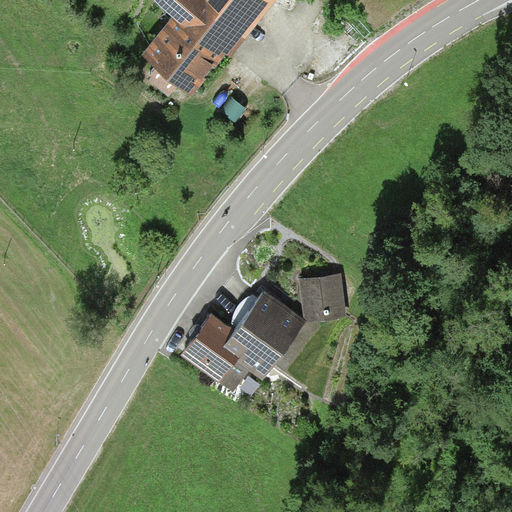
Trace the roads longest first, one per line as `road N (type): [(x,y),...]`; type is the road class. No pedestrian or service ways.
road 1 (secondary): [(43,511),(185,275),(287,147),(461,0)]
road 2 (track): [(399,457),(511,221)]
